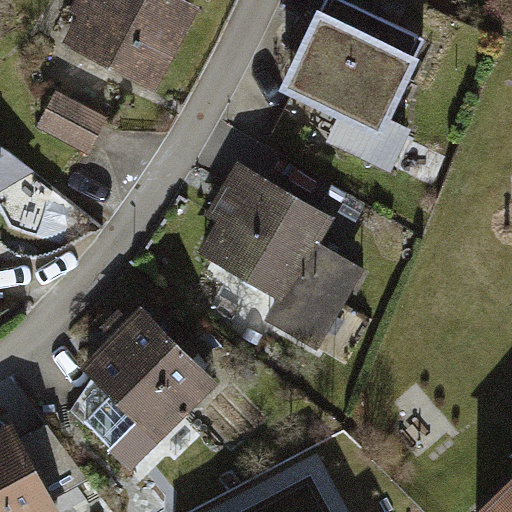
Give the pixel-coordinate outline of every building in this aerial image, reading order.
[(194,3),(188,0),(76,0),(58,39),(152,85),(194,3)] [(420,35),(340,0),(330,0),(295,80),(383,119),(420,35)] [(44,123),(94,143),(108,108),(58,88),(44,123)] [(240,183),(197,268),(253,296),(236,330),(321,373),(369,277),(317,251),(329,227),(240,183)] [(218,392),(138,310),(78,368),(103,394),(73,423),(128,480),(218,392)] [(49,511),(13,432),(0,438),(0,511),(49,511)] [(511,511),(511,469),(470,511),(511,511)]
